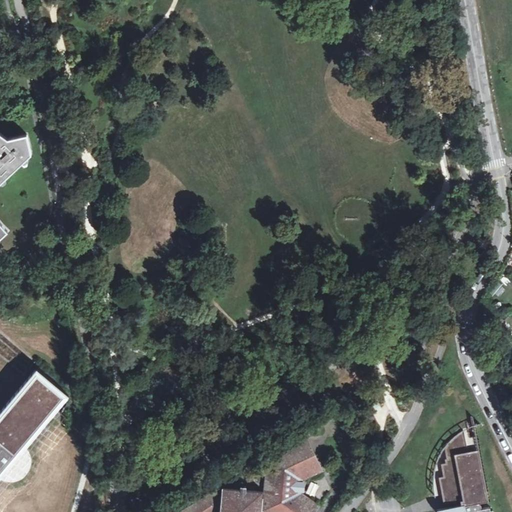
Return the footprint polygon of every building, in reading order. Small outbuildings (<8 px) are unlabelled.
[(0,133),(0,237),(7,231),(0,223),(0,182),(31,154),(27,135),(8,139),(0,133)] [(0,411),(0,477),(69,395),(36,368),(0,411)] [(445,446),(444,446),(447,458),(445,459),(446,463),(441,463),(443,476),(439,477),(444,503),(462,500),(463,504),(464,504),(465,511),(470,511),(480,509),(481,506),(481,505),(480,504),(479,503),(488,501),(472,417),(471,417),(474,436),(464,438),(463,435),(469,433),(468,427),(463,429),(459,431),(454,435),(450,439),(447,442),(445,446)] [(313,511),(318,504),(301,491),(302,479),(322,469),(306,438),(286,447),(288,451),(273,459),(272,465),(267,464),(264,493),(263,508),(273,509),(276,511),(313,511)] [(317,500),(331,489),(322,477),(308,488),(317,500)] [(258,511),(261,493),(260,490),(245,489),(240,488),(226,488),(225,495),(222,511),(258,511)] [(216,511),(218,495),(209,494),(179,511),(216,511)] [(218,495),(216,511),(222,511),(225,495),(218,495)]
